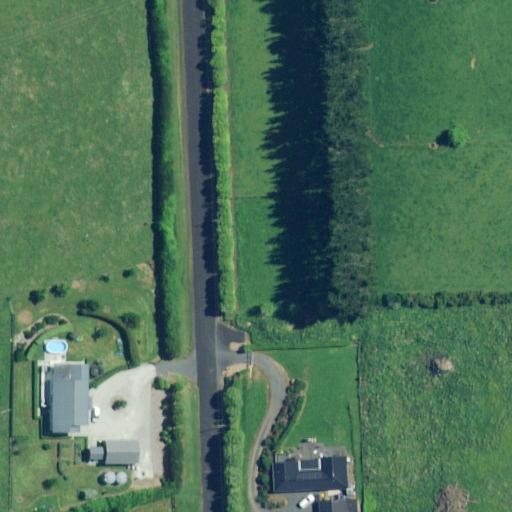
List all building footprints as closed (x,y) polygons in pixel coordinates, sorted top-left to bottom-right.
[(155,78),(122,77),(121,100),(154,101),(155,78)] [(67,427),(80,427),(78,365),(57,365),(57,380),(38,380),(40,433),(67,432),(67,427)] [(131,464),(132,441),(97,440),(96,463),(131,464)] [(347,488),(345,456),(318,458),(319,470),(297,470),(297,463),(271,464),(272,492),(347,488)] [(317,511),(345,511),(345,500),(317,501),(317,511)]
